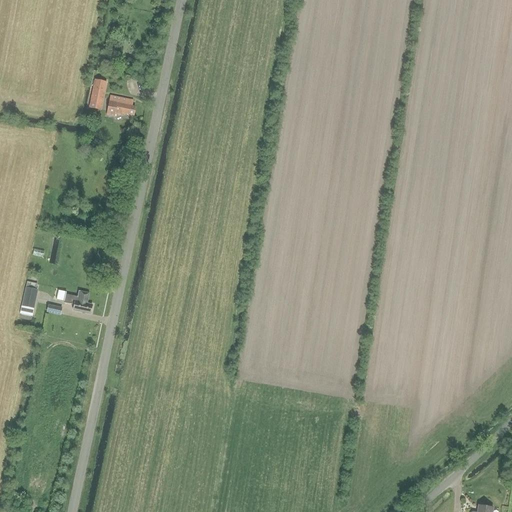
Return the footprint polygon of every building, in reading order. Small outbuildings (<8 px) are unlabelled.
[(99,120),(105,92),(93,89),(87,118),(99,120)] [(134,116),(136,108),(132,107),(133,101),(111,96),(107,116),(114,118),(115,115),(122,117),(123,114),(134,116)] [(27,282),(26,288),(36,290),(38,284),(27,282)] [(34,309),(38,290),(36,290),(26,288),(22,306),(34,309)] [(89,294),(79,292),(78,297),(66,295),(64,303),(74,305),(73,311),(90,315),(92,305),(87,304),(88,299),(89,294)] [(61,316),(62,308),(48,305),(46,312),(61,316)]
